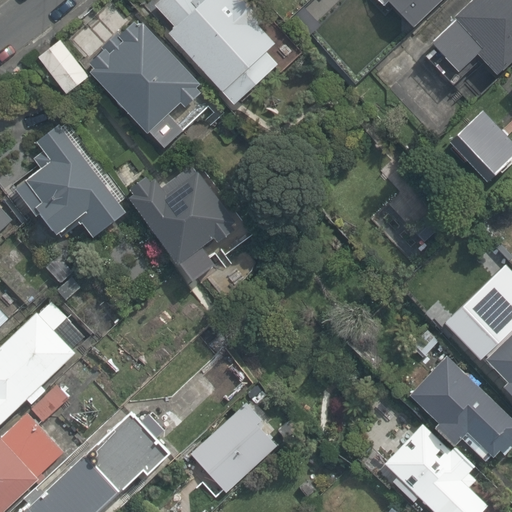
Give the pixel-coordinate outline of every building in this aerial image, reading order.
[(155,0),(152,3),(172,24),(165,30),(230,101),(276,60),(265,46),(276,37),(238,0),(155,0)] [(436,0),(392,0),(412,23),(436,0)] [(511,53),(511,0),(465,0),(429,34),(457,66),(476,52),(493,71),(511,53)] [(141,21),(133,19),(83,60),(83,68),(156,146),(179,125),(166,109),(176,99),(180,104),(197,90),(192,85),(198,81),(141,21)] [(58,45),(43,57),(69,89),(84,77),(58,45)] [(511,138),(484,110),(452,141),(490,180),(511,159),(511,138)] [(121,212),(55,123),(32,140),(41,153),(30,161),(36,170),(11,188),(32,217),(35,214),(50,235),(74,218),(87,236),(121,212)] [(245,232),(188,158),(160,180),(149,167),(118,191),(171,259),(173,258),(188,276),(211,258),(199,242),(213,231),(226,247),(245,232)] [(0,230),(15,217),(0,200),(0,230)] [(65,318),(51,303),(37,315),(34,312),(0,343),(0,419),(73,352),(52,330),(65,318)] [(511,334),(497,320),(475,343),(511,381),(507,385),(511,389),(511,334)] [(511,418),(448,356),(412,393),(461,441),(469,433),(498,459),(511,444),(511,418)] [(0,511),(64,449),(25,405),(0,429),(0,511)] [(243,407),(192,454),(227,493),(278,444),(243,407)] [(168,451),(129,410),(9,511),(87,511),(137,465),(145,472),(168,451)] [(424,424),(387,462),(439,511),(481,511),(489,504),(472,487),(478,478),(470,471),(474,465),(424,424)]
